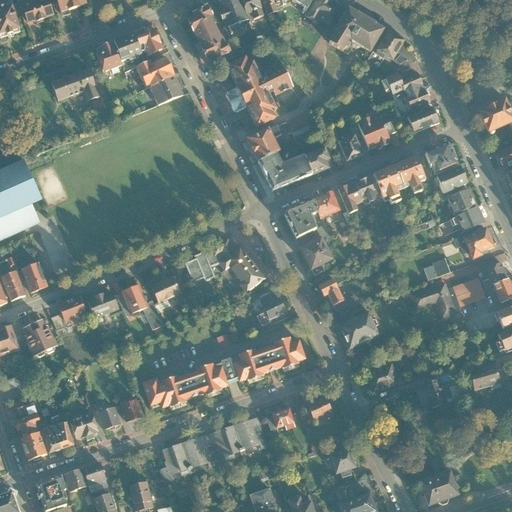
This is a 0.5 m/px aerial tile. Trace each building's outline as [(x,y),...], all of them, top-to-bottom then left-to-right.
[(52,17),(46,0),(38,0),(20,7),(27,26),(52,17)] [(55,0),(60,12),(86,4),(84,0),(55,0)] [(236,0),(231,0),(216,6),(225,31),(245,23),(236,0)] [(256,0),(236,0),(245,23),(263,17),(256,0)] [(279,7),(276,0),(259,0),(265,15),(276,12),(275,8),(279,7)] [(279,0),(280,2),(284,0),(291,0),(304,8),(302,10),(304,11),(310,0),(279,0)] [(338,5),(329,0),(313,0),(303,17),(316,25),(318,21),(325,25),(338,5)] [(0,9),(0,32),(2,38),(8,36),(8,39),(13,37),(12,35),(21,32),(12,6),(0,9)] [(190,21),(188,23),(193,33),(194,33),(202,50),(201,50),(207,60),(209,59),(210,62),(215,60),(215,61),(227,55),(227,54),(229,53),(225,46),(223,47),(209,18),(211,17),(207,10),(205,11),(205,10),(193,16),(188,19),(190,21)] [(381,31),(345,10),(337,24),(324,44),(339,53),(345,42),(367,55),(381,31)] [(155,28),(133,36),(141,57),(142,59),(163,51),(155,28)] [(371,53),(366,62),(370,64),(373,66),(373,68),(376,70),(379,69),(380,67),(380,64),(382,60),(383,60),(389,64),(390,63),(392,61),(392,60),(401,45),(403,42),(388,33),(388,34),(375,55),(371,53)] [(133,36),(115,43),(122,64),(141,57),(133,36)] [(94,50),(102,74),(123,66),(122,64),(115,43),(94,50)] [(401,45),(392,60),(398,66),(400,71),(402,75),(415,69),(418,68),(415,62),(412,57),(408,52),(403,46),(401,45)] [(168,57),(136,70),(144,91),(150,89),(177,78),(168,57)] [(234,90),(228,93),(233,102),(237,112),(244,109),(254,129),(273,120),(270,113),(275,111),(267,94),(272,92),(275,97),(292,88),(288,81),(291,73),(283,70),(280,62),(262,71),(264,77),(259,79),(251,61),(246,63),(243,57),(223,66),(234,90)] [(397,75),(385,79),(386,80),(390,90),(392,95),(395,93),(403,90),(405,96),(423,88),(419,81),(416,73),(415,69),(402,75),(400,71),(397,72),(397,75)] [(86,102),(99,97),(88,70),(49,83),(57,103),(82,94),(86,102)] [(185,97),(177,78),(150,89),(158,108),(185,97)] [(406,97),(405,98),(410,111),(429,103),(423,88),(405,96),(406,97)] [(511,117),(504,99),(474,112),(485,136),(508,126),(511,123),(511,117)] [(438,125),(431,108),(404,119),(412,136),(438,125)] [(378,115),(355,124),(367,153),(391,143),(388,137),(393,134),(388,123),(383,125),(378,115)] [(276,128),(271,131),(270,129),(244,141),(253,161),(274,153),(280,150),(273,137),(279,134),(276,128)] [(343,164),(361,157),(351,136),(347,138),(346,136),(339,139),(340,141),(334,143),(343,164)] [(497,154),(496,157),(497,161),(497,162),(499,168),(501,168),(503,167),(503,168),(511,164),(511,146),(496,153),(497,154)] [(446,147),(422,157),(430,177),(455,167),(453,163),(455,162),(451,153),(449,154),(446,147)] [(326,170),(323,163),(327,162),(322,150),(302,158),(310,177),(326,170)] [(274,153),(253,161),(267,194),(282,187),(282,188),(310,177),(302,158),(280,167),(274,153)] [(415,159),(394,168),(403,189),(410,187),(413,195),(421,192),(418,184),(424,181),(415,159)] [(0,242),(39,225),(31,207),(40,203),(23,163),(0,172),(0,242)] [(394,168),(372,177),(380,194),(384,203),(388,201),(390,206),(400,202),(396,193),(403,189),(394,168)] [(465,187),(457,168),(432,179),(440,198),(465,187)] [(372,177),(354,184),(361,202),(365,200),(366,204),(374,200),(372,197),(380,194),(372,177)] [(354,184),(338,191),(348,215),(356,211),(354,206),(361,203),(361,202),(354,184)] [(451,218),(474,208),(467,190),(444,200),(451,218)] [(329,195),(308,204),(313,216),(316,222),(337,213),(329,195)] [(308,204),(279,216),(279,219),(289,243),(312,232),(306,219),(313,216),(308,204)] [(474,208),(451,218),(459,236),(483,226),(474,208)] [(330,236),(325,226),(315,230),(320,240),(330,236)] [(489,241),(484,230),(460,240),(459,238),(451,242),(455,250),(459,249),(462,257),(467,255),(470,263),(481,258),(480,255),(493,250),(491,247),(494,245),(492,240),(489,241)] [(329,263),(318,240),(297,251),(308,274),(329,263)] [(247,296),(266,280),(241,246),(234,250),(229,243),(217,252),(221,258),(216,262),(218,264),(225,273),(229,270),(241,285),(239,286),(247,296)] [(211,267),(218,264),(216,262),(221,258),(217,252),(206,257),(204,253),(195,257),(196,261),(186,265),(194,283),(205,278),(206,281),(216,276),(211,267)] [(16,266),(13,257),(6,260),(9,268),(16,266)] [(431,267),(422,270),(427,282),(449,274),(443,261),(431,265),(431,267)] [(498,307),(511,301),(511,294),(500,264),(483,270),(485,273),(477,276),(477,278),(447,289),(445,283),(408,296),(414,312),(433,306),(439,323),(456,317),(455,316),(461,314),(459,309),(485,299),(482,292),(490,289),(498,307)] [(47,290),(37,265),(20,271),(30,297),(47,290)] [(178,269),(171,271),(176,284),(183,281),(178,269)] [(25,299),(15,271),(0,277),(11,305),(25,299)] [(356,306),(352,297),(343,301),(335,286),(347,280),(345,274),(336,279),(333,273),(319,280),(322,287),(316,289),(320,299),(325,297),(334,316),(356,306)] [(151,288),(158,305),(167,301),(170,307),(178,303),(175,297),(179,295),(172,279),(151,288)] [(146,305),(138,287),(122,293),(132,317),(142,312),(147,310),(146,305)] [(118,312),(110,294),(87,302),(94,321),(118,312)] [(258,300),(262,308),(273,302),(269,295),(258,300)] [(86,318),(78,298),(55,307),(59,316),(63,326),(86,318)] [(257,318),(262,328),(271,324),(270,322),(285,315),(278,300),(273,302),(262,308),(265,314),(257,318)] [(152,303),(146,305),(147,310),(142,312),(151,332),(163,327),(152,303)] [(511,308),(491,316),(499,334),(511,329),(511,308)] [(335,329),(347,353),(378,338),(375,332),(377,331),(372,321),(370,321),(367,314),(335,329)] [(63,326),(59,316),(50,320),(56,333),(65,330),(63,326)] [(55,352),(42,323),(19,332),(32,361),(55,352)] [(0,332),(0,360),(19,355),(11,329),(0,332)] [(511,331),(496,338),(499,346),(495,348),(498,356),(510,352),(511,354),(511,353),(511,331)] [(216,340),(219,351),(229,348),(225,337),(216,340)] [(132,346),(128,338),(122,341),(126,349),(132,346)] [(156,379),(140,384),(149,410),(160,407),(162,411),(170,408),(171,412),(186,407),(185,402),(194,399),(204,396),(205,399),(220,394),(219,392),(227,389),(226,386),(232,385),(238,382),(239,384),(248,381),(249,384),(261,380),(260,376),(272,372),(283,368),(283,371),(298,366),(297,363),(305,360),(298,341),(291,343),(290,339),(273,344),(274,347),(256,354),(255,350),(236,357),(237,360),(231,362),(230,360),(224,362),(218,364),(219,366),(212,368),(211,365),(194,371),(195,373),(175,380),(174,378),(160,382),(161,384),(158,386),(156,379)] [(363,350),(350,355),(353,362),(366,357),(363,350)] [(390,365),(364,373),(371,396),(398,387),(390,365)] [(499,386),(493,368),(467,376),(473,394),(499,386)] [(17,378),(0,383),(0,389),(2,394),(21,387),(17,378)] [(439,382),(420,388),(427,411),(446,406),(444,401),(450,400),(446,387),(441,389),(439,382)] [(133,399),(119,403),(126,423),(141,418),(135,400),(134,401),(133,399)] [(333,418),(325,399),(308,407),(310,412),(299,417),(303,426),(314,422),(315,423),(322,420),(324,423),(333,418)] [(34,403),(17,409),(20,417),(23,416),(23,417),(36,413),(38,412),(34,403)] [(113,408),(98,414),(104,431),(119,425),(113,408)] [(294,426),(289,410),(266,418),(271,434),(294,426)] [(21,420),(14,423),(20,438),(39,431),(35,422),(40,420),(38,412),(36,413),(23,417),(24,420),(21,420)] [(90,414),(70,421),(76,439),(80,438),(81,439),(85,437),(86,441),(93,439),(92,435),(97,433),(90,414)] [(61,416),(52,419),(54,427),(62,450),(74,446),(66,423),(60,425),(59,420),(62,418),(61,416)] [(242,426),(234,428),(243,455),(244,455),(243,452),(244,451),(244,450),(259,445),(261,449),(268,447),(263,434),(258,436),(256,430),(261,428),(258,419),(241,424),(242,426)] [(54,427),(42,432),(49,454),(62,450),(54,427)] [(225,430),(207,436),(217,464),(225,461),(224,457),(239,452),(240,453),(241,453),(242,456),(243,455),(234,428),(225,431),(225,430)] [(39,433),(21,439),(22,444),(26,456),(28,461),(33,460),(34,461),(42,459),(41,457),(46,455),(39,433)] [(190,444),(181,447),(191,473),(190,470),(191,469),(191,468),(207,463),(209,467),(217,464),(207,436),(189,442),(190,444)] [(173,447),(162,451),(168,468),(171,475),(172,475),(187,470),(187,471),(188,471),(190,473),(191,473),(181,447),(174,449),(173,447)] [(348,450),(329,456),(336,474),(340,473),(342,479),(351,476),(349,470),(354,468),(354,467),(355,467),(355,466),(355,465),(355,464),(355,463),(354,462),(353,461),(352,461),(352,460),(348,450)] [(105,482),(100,466),(83,471),(88,487),(105,482)] [(86,490),(80,472),(63,478),(69,496),(86,490)] [(450,479),(448,474),(416,485),(425,511),(457,500),(454,491),(462,488),(458,476),(450,479)] [(61,477),(36,486),(45,511),(48,511),(66,506),(62,492),(66,490),(61,477)] [(147,511),(153,510),(147,485),(129,488),(135,511),(147,511)] [(349,486),(335,491),(340,505),(339,505),(341,511),(375,511),(369,495),(354,500),(349,486)] [(276,511),(269,489),(249,496),(254,511),(276,511)] [(316,493),(307,496),(310,503),(312,509),(320,506),(316,493)] [(9,495),(0,498),(0,511),(17,511),(12,497),(9,495)] [(115,511),(109,495),(92,501),(95,511),(115,511)] [(299,499),(289,503),(292,511),(313,511),(312,509),(310,503),(301,506),(299,499)]
